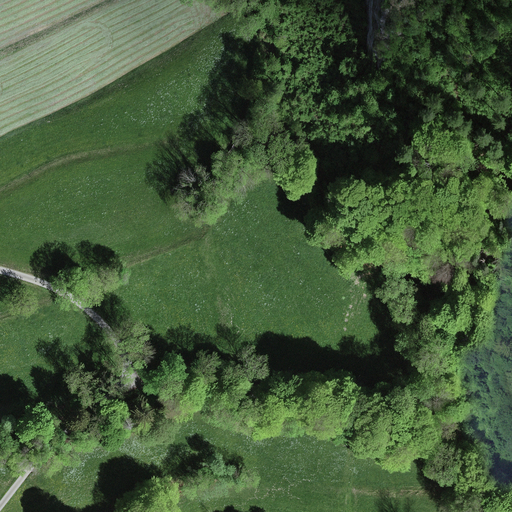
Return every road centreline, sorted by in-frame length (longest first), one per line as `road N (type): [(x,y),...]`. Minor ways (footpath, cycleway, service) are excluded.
road 1 (track): [(283,125),(338,213),(433,303),(453,352),(457,429),(511,502)]
road 2 (track): [(0,506),(127,375),(116,339),(93,314),(64,293),(0,270)]
road 3 (track): [(351,455),(355,416),(245,385),(126,380)]
